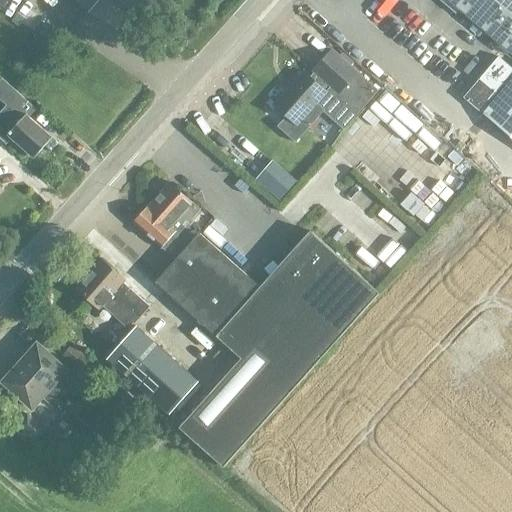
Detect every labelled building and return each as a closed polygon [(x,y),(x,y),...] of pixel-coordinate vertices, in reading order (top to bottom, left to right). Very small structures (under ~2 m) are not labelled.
[(118,0),(143,22),(163,0),(75,0),(95,18),(110,0),(118,0)] [(511,0),(449,0),(511,53),(511,0)] [(274,105),(286,116),(277,126),(296,143),(317,119),(309,112),(327,92),(356,117),(378,91),(332,50),(313,71),(314,73),(310,77),(304,71),(274,105)] [(511,77),(482,113),(511,137),(511,77)] [(0,82),(0,99),(6,105),(0,112),(0,141),(2,139),(7,144),(12,138),(33,157),(51,138),(29,118),(37,109),(23,96),(24,96),(4,78),(0,82)] [(372,125),(397,102),(388,92),(362,115),(372,125)] [(281,201),(297,182),(273,161),(256,180),(281,201)] [(169,183),(140,216),(134,223),(176,260),(156,282),(241,358),(307,284),(283,262),(260,287),(199,233),(196,237),(182,225),(186,220),(188,223),(200,210),(169,183)] [(310,232),(283,262),(307,284),(180,429),(224,467),(244,444),(380,293),(310,232)] [(126,281),(101,259),(76,287),(101,310),(104,306),(128,328),(129,328),(133,324),(149,306),(124,283),(126,281)] [(137,326),(107,359),(170,415),(199,382),(137,326)] [(29,340),(14,357),(67,405),(82,389),(75,382),(71,386),(48,366),(52,361),(29,340)] [(83,373),(92,362),(72,345),(63,354),(83,373)] [(67,405),(14,357),(0,372),(0,374),(22,395),(24,393),(35,404),(38,400),(49,410),(49,411),(56,417),(67,405)] [(28,414),(18,424),(36,440),(46,430),(28,414)]
